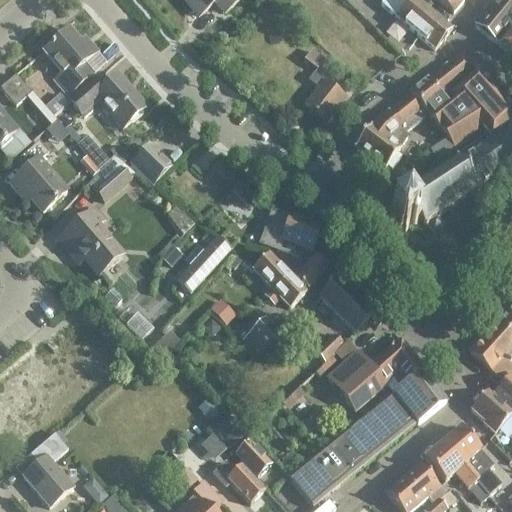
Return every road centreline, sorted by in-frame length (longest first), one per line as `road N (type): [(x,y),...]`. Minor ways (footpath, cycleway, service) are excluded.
road 1 (residential): [(332,189),(274,175),(190,101),(96,0)]
road 2 (residential): [(439,348),(386,310),(347,255),(332,189)]
road 3 (residential): [(365,486),(456,403),(439,348)]
road 4 (residential): [(336,169),(360,124),(457,39)]
